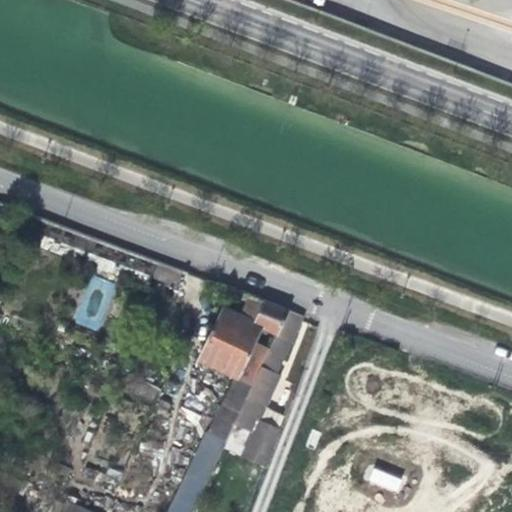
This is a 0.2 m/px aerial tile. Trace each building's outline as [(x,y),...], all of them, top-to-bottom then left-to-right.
[(147,289),(152,277),(158,261),(132,251),(21,210),(8,237),(147,289)] [(177,287),(183,271),(158,261),(152,277),(177,287)] [(165,511),(190,511),(232,425),(288,310),(248,295),(239,316),(223,309),(197,360),(235,378),(165,511)] [(237,457),(263,468),(283,416),(265,407),(270,394),(278,375),(276,374),(303,315),(288,310),(232,425),(246,433),(237,457)] [(399,492),(403,475),(370,467),(366,483),(399,492)] [(0,475),(0,499),(14,506),(22,485),(0,475)]
